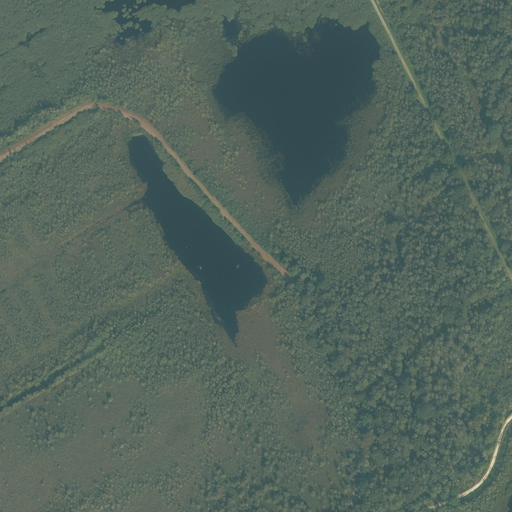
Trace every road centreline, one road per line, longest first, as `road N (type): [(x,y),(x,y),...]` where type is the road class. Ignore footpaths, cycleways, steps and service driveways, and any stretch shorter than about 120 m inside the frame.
road 1 (track): [(289,283),(132,117),(88,107),(0,158)]
road 2 (track): [(373,0),(511,275)]
road 3 (track): [(422,511),(479,486),(511,420)]
